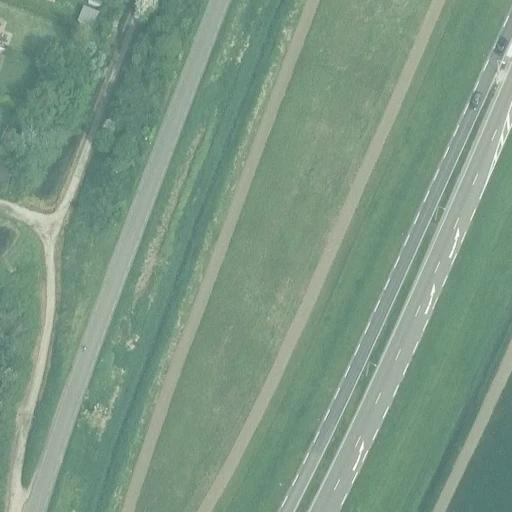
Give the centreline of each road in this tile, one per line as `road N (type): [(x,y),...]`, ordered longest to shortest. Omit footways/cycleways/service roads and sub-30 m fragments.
road 1 (unclassified): [(26,511),(215,0)]
road 2 (primary): [(511,29),(290,511)]
road 3 (primary): [(321,511),(412,320),(511,69)]
